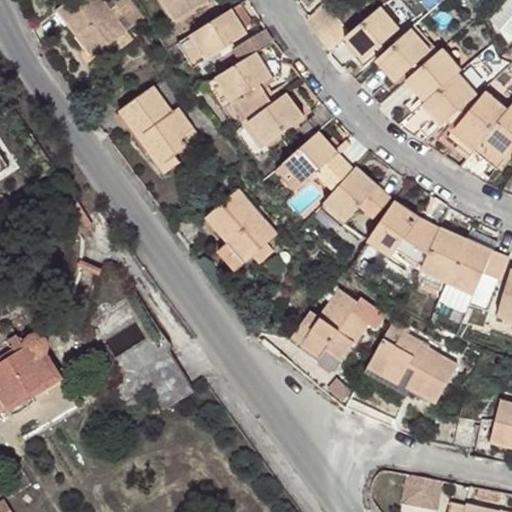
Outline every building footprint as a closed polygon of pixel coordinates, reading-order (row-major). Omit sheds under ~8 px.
[(115,53),(138,39),(116,0),(89,0),(56,20),(73,52),(79,48),(91,67),(115,53)] [(174,0),(165,6),(179,32),(217,12),(210,0),(174,0)] [(310,34),(324,54),(338,42),(348,34),(324,4),(303,22),(310,34)] [(395,35),(377,10),(348,34),(338,42),(357,66),(395,35)] [(252,48),(239,23),(196,45),(207,70),(252,48)] [(387,94),(393,102),(429,70),(424,65),(429,60),(408,35),(370,67),(390,88),(387,94)] [(144,51),(138,39),(115,53),(121,64),(144,51)] [(278,103),(258,70),(219,94),(234,119),(241,117),(250,135),(288,108),(283,100),(278,103)] [(429,70),(393,102),(410,120),(441,94),(446,90),(429,70)] [(123,120),(164,177),(180,164),(198,149),(190,138),(197,133),(183,113),(175,119),(157,94),(123,120)] [(441,94),(410,120),(406,123),(427,149),(462,117),(441,94)] [(475,166),(485,154),(489,149),(498,137),(511,119),(487,101),(450,146),(463,157),(475,166)] [(303,133),(288,108),(250,135),(265,160),(303,133)] [(323,141),(337,130),(320,113),(311,121),(319,132),(311,139),(316,147),(323,141)] [(245,139),(250,135),(241,117),(234,119),(245,139)] [(511,119),(498,137),(511,147),(511,119)] [(245,139),(242,141),(259,164),(265,160),(250,135),(245,139)] [(511,147),(498,137),(489,149),(511,164),(511,147)] [(323,141),(316,147),(287,173),(312,197),(344,167),(323,141)] [(469,175),(466,179),(485,189),(502,168),(485,154),(475,166),(469,175)] [(456,165),(469,175),(475,166),(463,157),(456,165)] [(0,203),(22,188),(2,158),(0,159),(0,203)] [(180,164),(164,177),(171,186),(187,174),(180,164)] [(287,173),(280,179),(305,205),(312,197),(287,173)] [(398,209),(363,179),(333,208),(355,227),(363,218),(380,232),(398,209)] [(206,223),(228,250),(233,246),(252,268),(281,243),(241,194),(206,223)] [(85,215),(99,238),(113,229),(99,207),(85,215)] [(333,208),(327,213),(350,233),(355,227),(333,208)] [(404,211),(371,250),(397,269),(407,258),(428,228),(404,211)] [(429,272),(448,239),(428,228),(407,258),(429,272)] [(472,253),(448,239),(429,272),(424,281),(447,295),(454,283),(472,253)] [(511,282),(511,244),(498,267),(492,279),(509,287),(511,282)] [(233,246),(228,250),(225,253),(243,276),(252,268),(233,246)] [(492,279),(498,267),(472,253),(454,283),(482,299),(492,279)] [(482,299),(454,283),(447,295),(475,311),(482,299)] [(325,307),(334,296),(320,286),(311,297),(325,307)] [(313,322),(290,352),(325,379),(343,355),(352,360),(362,345),(355,339),(362,330),(369,335),(379,321),(351,301),(348,306),(334,296),(325,307),(313,322)] [(283,347),(290,352),(313,322),(306,317),(283,347)] [(399,340),(387,333),(349,388),(393,410),(399,401),(424,414),(445,374),(417,359),(415,365),(392,352),(398,343),(399,340)] [(167,351),(158,337),(136,351),(145,366),(164,353),(167,351)] [(31,395),(52,381),(42,363),(44,362),(45,360),(47,357),(48,354),(48,351),(47,348),(46,345),(45,343),(43,341),(41,340),(39,339),(36,338),(33,338),(30,339),(27,340),(24,342),(23,344),(21,347),(21,349),(0,362),(0,413),(4,411),(11,422),(37,407),(31,395)] [(418,355),(398,343),(392,352),(415,365),(417,359),(418,355)] [(185,388),(164,353),(145,366),(111,388),(122,404),(146,388),(157,405),(160,411),(189,394),(185,388)] [(482,446),(511,451),(511,401),(492,396),(482,446)] [(444,453),(455,425),(426,420),(415,446),(444,453)] [(471,428),(455,425),(444,453),(462,457),(471,428)] [(396,476),(394,476),(388,506),(421,511),(425,511),(431,483),(396,476)] [(491,508),(494,496),(471,491),(468,503),(491,508)]
